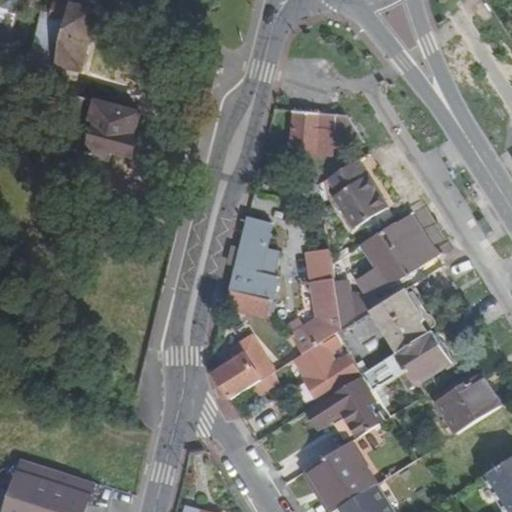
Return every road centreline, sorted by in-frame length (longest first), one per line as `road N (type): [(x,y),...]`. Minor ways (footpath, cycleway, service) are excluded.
road 1 (tertiary): [(287,0),(239,122),(211,224),(184,338),(179,408)]
road 2 (residential): [(492,179),(474,257),(511,317)]
road 3 (residential): [(179,408),(218,429),(270,511)]
road 4 (tertiary): [(356,0),(447,107)]
